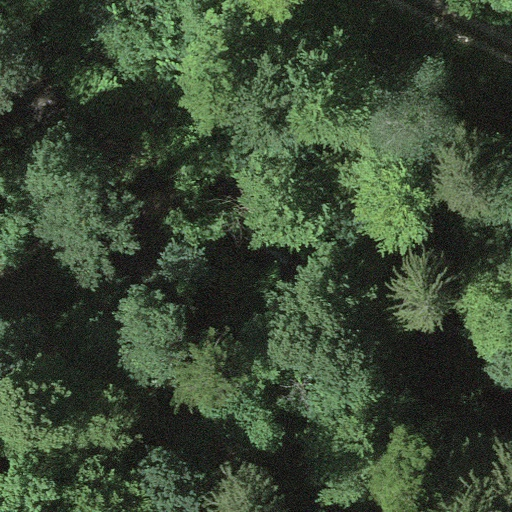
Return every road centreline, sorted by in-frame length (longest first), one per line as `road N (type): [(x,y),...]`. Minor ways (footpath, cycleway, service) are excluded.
road 1 (track): [(0,345),(440,511)]
road 2 (track): [(402,0),(511,57)]
